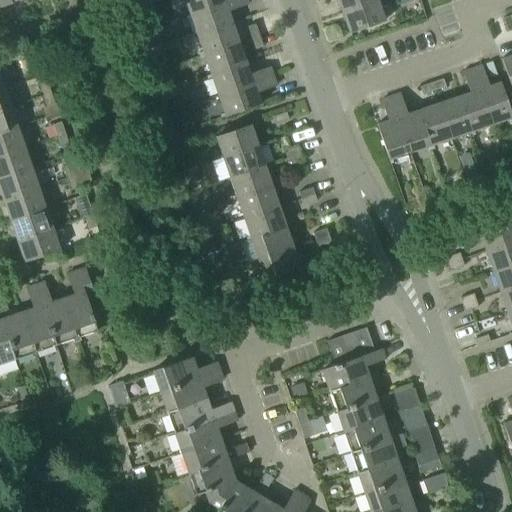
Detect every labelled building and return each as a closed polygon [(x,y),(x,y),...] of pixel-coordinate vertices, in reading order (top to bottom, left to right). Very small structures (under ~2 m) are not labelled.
[(184,0),(189,14),(229,0),(184,0)] [(248,5),(245,0),(229,0),(189,14),(196,35),(231,22),(228,12),(248,5)] [(376,0),(337,0),(342,12),(377,0),(376,0)] [(377,0),(342,12),(349,34),(384,22),(377,0)] [(146,9),(144,1),(131,5),(133,10),(134,13),(146,9)] [(511,30),(511,24),(509,16),(502,19),(507,32),(511,30)] [(231,22),(196,35),(204,55),(238,43),(231,22)] [(251,39),(259,36),(255,24),(247,27),(251,39)] [(263,47),(259,36),(251,39),(255,50),(263,47)] [(246,63),(238,43),(204,55),(211,75),(246,63)] [(39,63),(35,51),(27,54),(31,66),(39,63)] [(511,55),(501,60),(511,92),(511,55)] [(246,63),(211,75),(218,96),(272,77),(269,68),(250,75),(246,63)] [(481,66),(472,70),(491,125),(511,118),(500,83),(488,87),(481,66)] [(469,93),(458,97),(470,132),(491,125),(472,70),(462,73),(469,93)] [(276,87),(272,77),(218,96),(225,117),(260,104),(257,94),(276,87)] [(442,79),(431,83),(434,91),(445,87),(442,79)] [(42,96),(50,93),(46,81),(38,84),(42,96)] [(434,91),(431,83),(419,87),(422,95),(434,91)] [(3,87),(0,87),(0,110),(10,107),(3,87)] [(50,93),(42,96),(46,108),(54,105),(50,93)] [(176,100),(179,112),(207,106),(205,94),(176,100)] [(400,94),(390,97),(409,153),(430,146),(417,111),(407,115),(400,94)] [(409,153),(390,97),(381,101),(388,121),(376,125),(388,160),(409,153)] [(470,132),(458,97),(438,104),(450,139),(470,132)] [(450,139),(438,104),(417,111),(430,146),(450,139)] [(10,107),(0,110),(0,133),(17,128),(10,107)] [(272,118),(274,124),(288,120),(286,113),(272,118)] [(56,137),(64,134),(60,123),(52,126),(56,137)] [(222,158),(257,146),(250,125),(215,137),(222,158)] [(0,156),(24,148),(17,128),(0,133),(0,156)] [(68,145),(64,134),(56,137),(60,148),(68,145)] [(264,167),(257,146),(222,158),(230,179),(264,167)] [(286,159),(300,154),(297,147),(284,152),(286,159)] [(24,148),(0,156),(0,179),(31,169),(24,148)] [(209,175),(222,171),(216,153),(203,158),(209,175)] [(302,161),(300,154),(286,159),(289,166),(302,161)] [(83,159),(75,162),(70,164),(75,176),(79,189),(92,184),(83,159)] [(75,176),(70,164),(62,167),(67,179),(75,176)] [(477,177),(473,166),(463,169),(467,181),(477,177)] [(271,187),(264,167),(230,179),(237,199),(271,187)] [(181,173),(186,186),(201,181),(196,168),(181,173)] [(31,169),(0,179),(0,193),(3,201),(38,189),(31,169)] [(79,189),(75,176),(67,179),(71,192),(79,189)] [(271,187),(237,199),(244,220),(279,207),(271,187)] [(300,200),(314,195),(311,188),(298,193),(300,200)] [(45,210),(38,189),(3,201),(10,222),(45,210)] [(212,207),(206,189),(189,195),(195,213),(212,207)] [(314,195),(300,200),(303,206),(316,202),(314,195)] [(81,220),(92,216),(85,196),(74,200),(81,220)] [(286,228),(279,207),(244,220),(251,240),(286,228)] [(45,210),(10,222),(17,242),(52,230),(45,210)] [(231,233),(243,228),(237,212),(225,217),(231,233)] [(96,227),(92,216),(81,220),(85,231),(96,227)] [(197,220),(202,234),(210,231),(205,217),(197,220)] [(485,252),(511,242),(511,219),(478,231),(485,252)] [(286,228),(251,240),(258,260),(293,248),(286,228)] [(328,236),(326,229),(312,234),(314,240),(328,236)] [(59,251),(52,230),(17,242),(24,263),(59,251)] [(330,243),(328,236),(314,240),(317,247),(330,243)] [(511,265),(511,242),(485,252),(492,272),(511,265)] [(212,245),(198,250),(201,258),(215,253),(212,245)] [(293,248),(258,260),(266,281),(300,269),(293,248)] [(448,265),(461,260),(459,253),(445,258),(448,265)] [(464,267),(461,260),(448,265),(450,272),(464,267)] [(511,265),(492,272),(499,293),(511,288),(511,265)] [(73,294),(61,298),(75,339),(97,331),(86,300),(94,298),(84,267),(66,274),(73,294)] [(75,339),(61,298),(50,302),(43,282),(34,285),(55,346),(75,339)] [(32,309),(21,312),(34,353),(55,346),(34,285),(25,288),(32,309)] [(511,288),(499,293),(506,313),(511,311),(511,288)] [(462,306),(475,301),(473,294),(459,299),(462,306)] [(226,297),(216,301),(219,310),(229,306),(226,297)] [(475,301),(462,306),(464,312),(478,308),(475,301)] [(21,312),(0,319),(14,360),(34,353),(21,312)] [(0,364),(14,360),(0,319),(0,364)] [(360,356),(373,352),(365,328),(351,333),(360,356)] [(351,333),(338,337),(347,361),(360,356),(351,333)] [(473,340),(476,347),(489,342),(487,335),(473,340)] [(347,361),(338,337),(325,342),(334,365),(347,361)] [(347,361),(334,365),(321,370),(328,391),(368,378),(364,366),(384,359),(381,349),(373,352),(360,356),(347,361)] [(158,392),(218,371),(215,363),(195,370),(191,358),(151,372),(158,392)] [(218,371),(158,392),(166,413),(205,399),(201,387),(221,380),(218,371)] [(375,397),(368,378),(328,391),(335,411),(375,397)] [(305,395),(301,384),(291,388),(295,399),(305,395)] [(20,405),(26,403),(22,388),(16,390),(20,405)] [(343,432),(382,419),(375,397),(335,411),(343,432)] [(511,398),(506,400),(511,415),(511,420),(502,424),(511,452),(511,398)] [(210,411),(205,399),(166,413),(173,433),(233,412),(230,404),(210,411)] [(297,425),(306,422),(301,407),(292,410),(297,425)] [(236,421),(233,412),(173,433),(180,454),(220,440),(215,428),(236,421)] [(389,439),(382,419),(343,432),(350,452),(389,439)] [(406,433),(426,426),(424,420),(403,427),(406,433)] [(311,436),(306,422),(297,425),(302,439),(311,436)] [(426,426),(406,433),(408,440),(429,433),(426,426)] [(389,439),(350,452),(357,472),(396,459),(393,450),(404,447),(400,435),(389,439)] [(223,450),(220,440),(180,454),(188,474),(227,461),(227,460),(247,453),(244,444),(229,449),(229,448),(223,450)] [(174,446),(164,450),(172,467),(182,463),(174,446)] [(403,480),(396,459),(357,472),(364,493),(403,480)] [(440,467),(438,460),(417,467),(420,474),(440,467)] [(227,461),(188,474),(195,494),(189,496),(194,510),(208,504),(234,481),(227,461)] [(256,488),(264,492),(272,479),(264,474),(256,488)] [(447,487),(443,474),(422,481),(426,494),(431,493),(447,487)] [(374,511),(410,500),(403,480),(364,493),(370,511),(374,511)] [(234,481),(208,504),(218,510),(216,511),(240,511),(252,492),(234,481)] [(266,511),(271,504),(252,492),(240,511),(266,511)] [(282,510),(271,504),(266,511),(290,511),(300,496),(293,492),(282,510)] [(301,511),(309,501),(300,496),(290,511),(301,511)] [(414,511),(410,500),(374,511),(414,511)]
